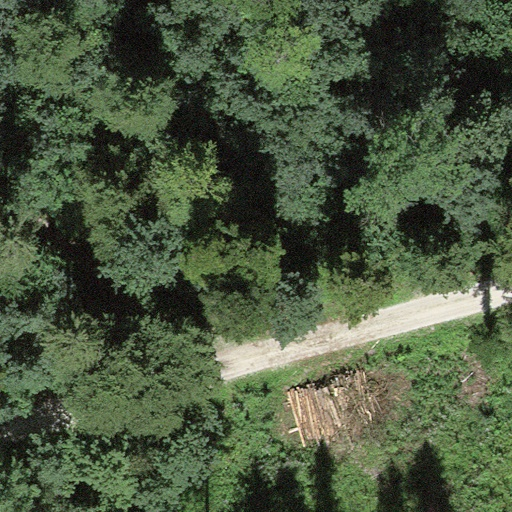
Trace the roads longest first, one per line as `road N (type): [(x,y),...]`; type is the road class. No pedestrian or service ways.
road 1 (track): [(164,385),(511,279)]
road 2 (track): [(164,385),(64,244),(0,192)]
road 3 (track): [(0,429),(164,385)]
